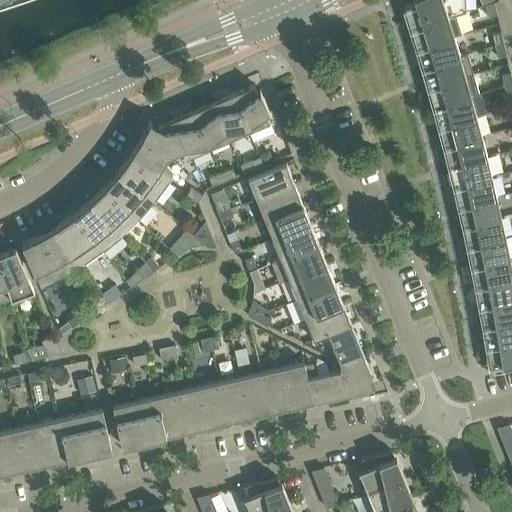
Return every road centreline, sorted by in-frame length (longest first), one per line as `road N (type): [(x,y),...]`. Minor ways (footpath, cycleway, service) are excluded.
road 1 (residential): [(36,511),(443,418)]
road 2 (residential): [(443,418),(289,37)]
road 3 (tertiary): [(0,128),(279,10)]
